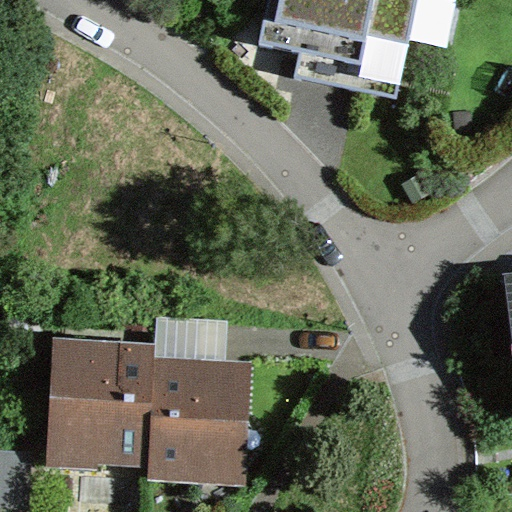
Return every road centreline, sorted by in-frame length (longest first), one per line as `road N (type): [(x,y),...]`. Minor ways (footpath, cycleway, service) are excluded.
road 1 (residential): [(395,291),(278,161),(174,76),(47,0)]
road 2 (residential): [(425,511),(433,495),(430,434),(395,291)]
road 3 (residential): [(511,199),(395,291)]
